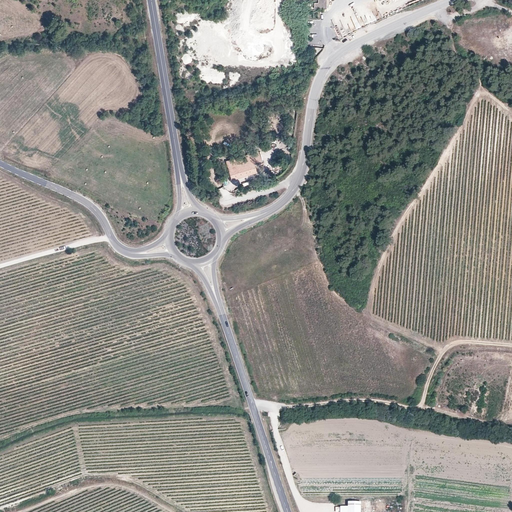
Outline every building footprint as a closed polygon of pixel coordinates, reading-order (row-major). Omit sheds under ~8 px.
[(309,0),(309,3),(314,2),(313,11),(310,12),(310,19),(320,20),(320,13),(323,12),(324,9),(327,9),(327,0),(309,0)] [(343,35),(361,27),(355,15),(352,17),(349,11),(344,13),(345,15),(336,20),(343,35)] [(294,137),(299,90),(293,93),(288,137),(294,137)] [(262,162),(259,151),(226,161),(230,176),(256,168),(254,164),(262,162)] [(256,168),(230,176),(232,181),(257,173),(256,168)] [(360,511),(360,501),(348,501),(347,507),(347,511),(360,511)]
